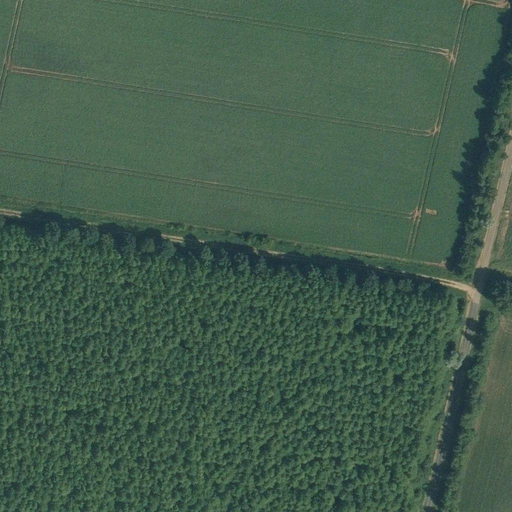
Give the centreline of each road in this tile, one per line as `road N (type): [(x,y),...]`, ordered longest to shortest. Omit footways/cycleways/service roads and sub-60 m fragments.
road 1 (track): [(471,292),(0,211)]
road 2 (unclassified): [(418,511),(511,127)]
